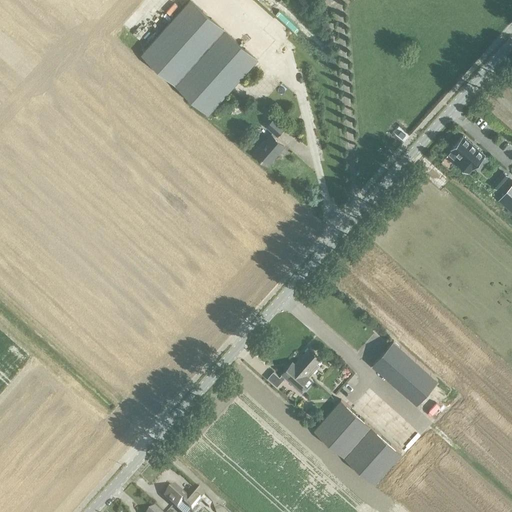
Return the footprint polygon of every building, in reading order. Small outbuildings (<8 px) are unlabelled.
[(189,0),(182,9),(143,52),(212,113),(247,74),(251,78),(259,69),(254,65),(258,61),(189,0)] [(168,10),(174,15),(181,7),(175,2),(168,10)] [(268,164),(286,144),(277,136),(285,127),(274,117),(267,125),(273,131),(254,151),(268,164)] [(453,150),(449,155),(469,173),(485,154),(463,134),(451,148),(453,150)] [(497,188),(508,175),(504,171),(492,184),(497,188)] [(511,184),(511,186),(499,200),(511,211),(511,184)] [(394,339),(393,341),(372,364),(417,403),(439,379),(394,339)] [(310,347),(295,363),(307,374),(322,358),(310,347)] [(307,374),(295,363),(293,361),(282,373),(283,373),(280,376),(274,370),(267,377),(277,386),(286,376),(299,387),(309,376),(307,374)] [(376,483),(402,453),(342,399),(315,429),(376,483)] [(313,417),(317,412),(312,407),(308,413),(313,417)] [(192,510),(205,496),(195,488),(187,497),(175,486),(165,497),(178,508),(183,502),(192,510)]
